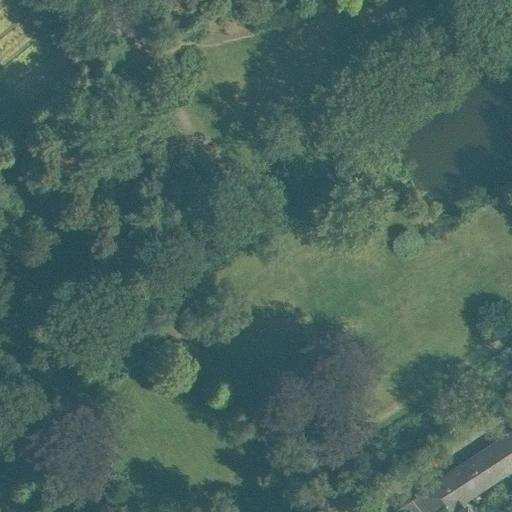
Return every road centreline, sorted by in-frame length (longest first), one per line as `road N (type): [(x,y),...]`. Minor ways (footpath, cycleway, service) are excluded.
road 1 (track): [(329,511),(12,128)]
road 2 (residential): [(511,415),(450,446),(356,511)]
